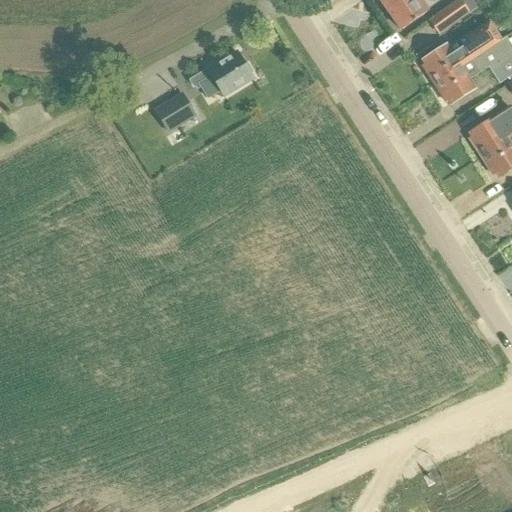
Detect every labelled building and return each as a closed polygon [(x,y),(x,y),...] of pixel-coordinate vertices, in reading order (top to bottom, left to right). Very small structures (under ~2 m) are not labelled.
[(404,0),(379,0),(388,12),(404,0)] [(404,0),(388,12),(401,31),(429,12),(419,0),(404,0)] [(438,36),(469,14),(459,0),(458,0),(428,22),(438,36)] [(481,54),(502,40),(490,21),(464,38),(468,44),(453,54),(448,46),(423,62),(436,83),(481,54)] [(481,54),(436,83),(450,105),(475,88),(470,80),(488,68),(499,85),(511,76),(511,48),(506,38),(502,40),(481,54)] [(221,62),(208,70),(189,81),(193,88),(196,89),(197,91),(200,89),(207,100),(221,92),(224,97),(231,92),(234,91),(252,80),(251,77),(252,73),(248,65),(244,65),(238,55),(222,65),(221,62)] [(197,117),(182,93),(181,94),(153,111),(168,135),(197,117)] [(511,107),(494,119),(470,135),(484,156),(511,137),(511,107)] [(511,137),(484,156),(497,177),(511,167),(511,137)]
